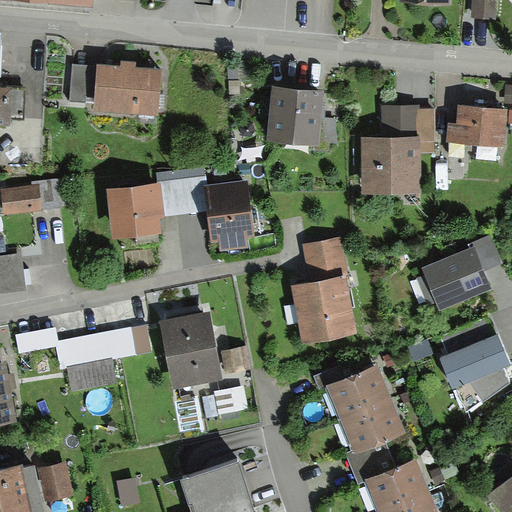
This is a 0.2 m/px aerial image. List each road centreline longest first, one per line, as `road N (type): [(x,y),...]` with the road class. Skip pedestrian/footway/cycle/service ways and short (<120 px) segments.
road 1 (residential): [(0,15),(511,63)]
road 2 (residential): [(302,511),(266,385)]
